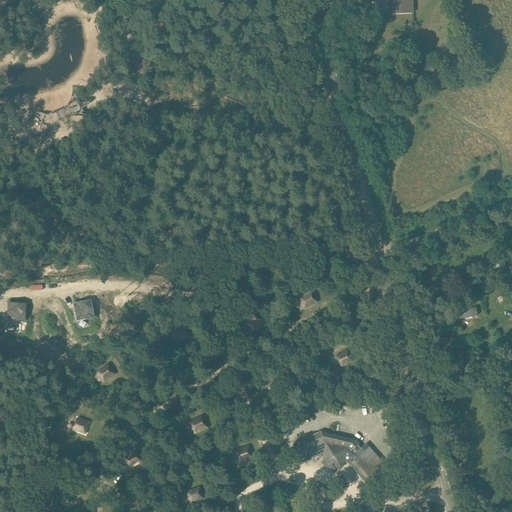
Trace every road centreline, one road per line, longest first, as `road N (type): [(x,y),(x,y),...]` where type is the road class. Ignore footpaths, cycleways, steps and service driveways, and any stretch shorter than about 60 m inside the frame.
road 1 (tertiary): [(450,511),(379,253)]
road 2 (tertiary): [(379,253),(309,0)]
road 3 (track): [(190,260),(280,479)]
road 4 (unclassified): [(379,253),(511,198)]
